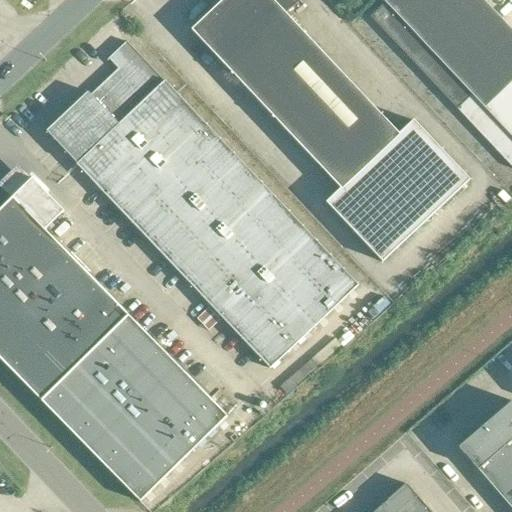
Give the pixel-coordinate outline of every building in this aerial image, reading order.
[(393,139),(319,56),(283,15),(297,3),(300,5),(301,5),(296,0),(223,0),(191,31),(341,189),(326,203),(382,263),(469,180),(413,121),(393,139)] [(382,0),(385,3),(370,17),(511,167),(511,30),(483,0),(382,0)] [(269,369),(319,322),(358,286),(165,81),(164,82),(127,42),(107,61),(108,62),(109,60),(118,69),(91,95),(88,92),(46,132),(77,164),(76,165),(269,369)] [(0,359),(140,502),(194,449),(215,429),(227,417),(44,230),(64,212),(32,179),(0,210),(0,359)] [(511,401),(459,448),(478,470),(511,440),(511,401)] [(511,440),(478,470),(497,492),(499,495),(511,484),(511,440)] [(430,511),(406,484),(373,511),(430,511)] [(511,484),(499,495),(511,509),(511,484)]
